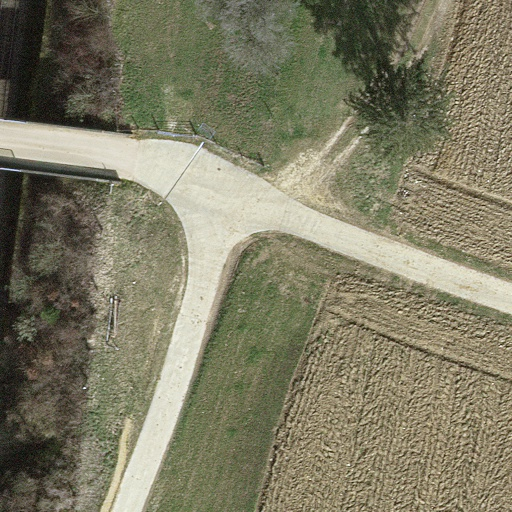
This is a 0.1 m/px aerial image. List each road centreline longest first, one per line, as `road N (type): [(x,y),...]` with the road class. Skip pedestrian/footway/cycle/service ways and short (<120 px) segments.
road 1 (track): [(223,191),(178,368),(126,511)]
road 2 (track): [(223,191),(511,298)]
road 3 (track): [(0,141),(133,159),(223,191)]
